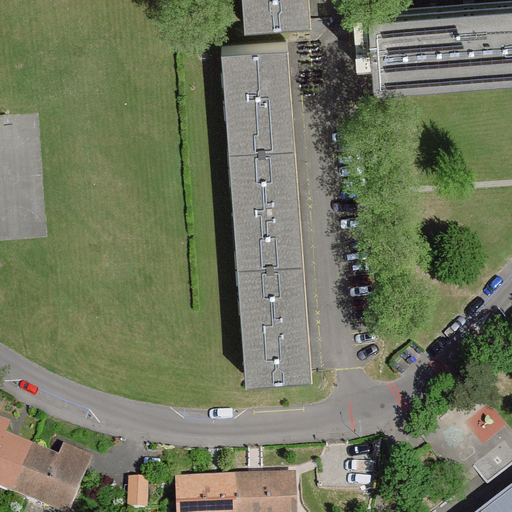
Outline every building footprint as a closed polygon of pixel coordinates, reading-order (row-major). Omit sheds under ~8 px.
[(311,19),(309,0),(244,0),(246,25),(311,19)] [(511,65),(511,5),(371,15),(376,75),(511,65)] [(231,161),(296,157),(286,41),(247,44),(222,45),(231,161)] [(241,277),(304,273),(296,157),(231,161),(241,277)] [(304,273),(241,277),(247,377),(312,372),(304,273)] [(0,438),(4,440),(10,426),(0,421),(0,438)] [(0,438),(0,478),(2,480),(0,484),(0,487),(14,494),(32,452),(4,440),(0,438)] [(64,449),(59,463),(86,475),(93,461),(64,449)] [(59,463),(32,452),(14,494),(31,501),(34,493),(71,509),(86,475),(59,463)] [(147,508),(148,478),(131,478),(131,508),(147,508)] [(296,511),(295,479),(237,481),(238,511),(296,511)] [(238,511),(237,481),(178,484),(178,511),(238,511)] [(511,511),(511,493),(488,511),(511,511)]
